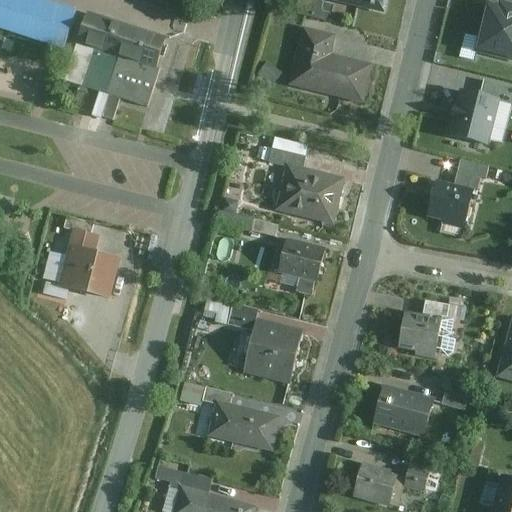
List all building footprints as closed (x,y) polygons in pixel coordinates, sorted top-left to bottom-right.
[(0,0),(0,24),(64,45),(76,8),(50,0),(0,0)] [(348,0),(385,10),(388,0),(348,0)] [(486,5),(476,51),(511,59),(511,4),(499,2),(498,7),(486,5)] [(76,42),(122,55),(105,116),(118,120),(122,107),(125,95),(152,103),(171,37),(84,13),(76,42)] [(330,22),(306,16),(291,82),(364,99),(372,65),(330,55),(335,33),(327,32),(330,22)] [(282,70),(269,60),(259,73),(272,82),(282,70)] [(480,96),(499,101),(511,104),(511,86),(484,80),(480,96)] [(464,93),(453,137),(488,146),(499,101),(480,96),(464,93)] [(273,162),(287,166),(277,206),(334,221),(345,179),(304,168),(310,144),(279,136),(273,162)] [(491,165),(461,158),(455,183),(437,179),(428,215),(469,225),(481,175),(489,177),(491,165)] [(260,216),(222,206),(219,219),(257,229),(260,216)] [(132,255),(101,248),(105,233),(82,227),(68,285),(121,298),(132,255)] [(326,247),(284,237),(277,268),(300,273),(296,289),(315,294),(326,247)] [(214,296),(211,309),(223,312),(220,321),(253,329),(242,369),(288,380),(300,330),(260,319),(262,308),(214,296)] [(471,323),(474,307),(429,298),(426,314),(404,309),(396,348),(445,357),(452,319),(471,323)] [(511,313),(495,376),(511,380),(511,313)] [(219,402),(210,437),(274,453),(283,419),(230,406),(233,392),(189,381),(184,401),(205,406),(207,399),(219,402)] [(428,395),(379,384),(369,424),(418,435),(428,395)] [(472,393),(448,386),(443,403),(467,410),(472,393)] [(407,475),(360,462),(351,495),(401,509),(408,483),(429,489),(435,469),(411,462),(407,475)] [(255,511),(257,507),(211,494),(215,479),(164,465),(161,477),(176,481),(168,511),(170,511),(255,511)] [(511,511),(511,475),(504,473),(492,511),(511,511)]
